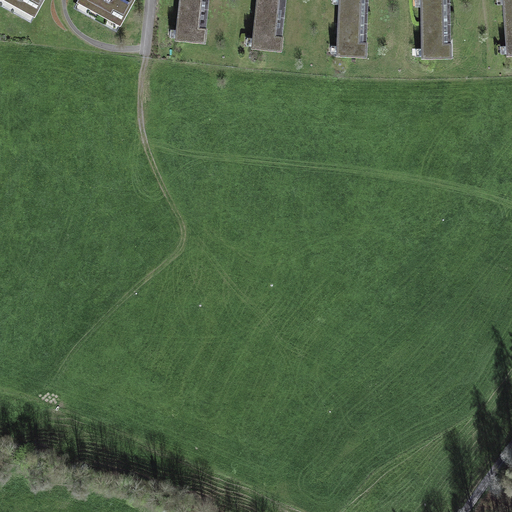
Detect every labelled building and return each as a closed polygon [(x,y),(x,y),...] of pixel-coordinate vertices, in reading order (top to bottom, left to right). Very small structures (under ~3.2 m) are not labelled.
[(0,0),(0,6),(31,24),(44,0),(0,0)] [(78,0),(73,9),(117,34),(136,0),(78,0)] [(178,0),(174,35),(206,39),(210,0),(178,0)] [(252,0),(248,50),(279,53),(284,0),(252,0)] [(335,0),(333,57),(364,58),(366,0),(335,0)] [(416,0),(418,59),(450,59),(449,0),(416,0)] [(511,0),(500,0),(504,57),(511,56),(511,0)]
